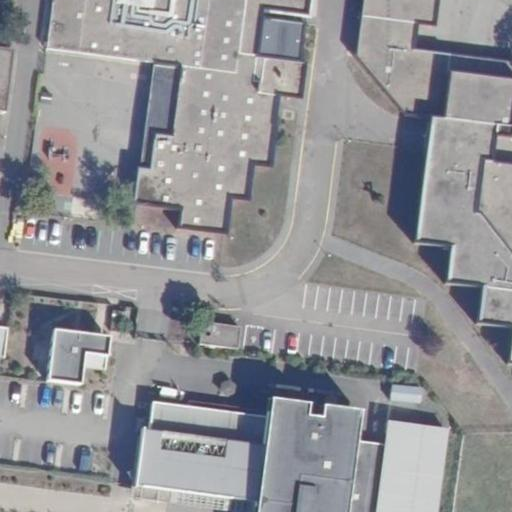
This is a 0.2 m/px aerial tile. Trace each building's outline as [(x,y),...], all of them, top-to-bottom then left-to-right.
[(55,0),(48,52),(184,68),(175,138),(158,136),(154,171),(139,170),(134,206),(181,210),(178,229),(225,235),(229,200),(248,202),(252,165),(270,167),(279,96),(302,98),(307,62),(265,57),(263,80),(252,79),(254,55),(239,54),(245,0),(55,0)] [(363,0),(357,55),(408,113),(434,116),(476,121),(483,76),(448,72),(450,53),(414,50),(416,22),(436,23),(437,0),(363,0)] [(13,54),(0,52),(0,115),(5,116),(13,54)] [(493,124),(476,121),(434,116),(417,240),(453,245),(449,280),(484,285),(479,321),(511,324),(511,350),(511,360),(511,161),(490,159),(493,124)] [(243,327),(204,321),(201,345),(240,350),(243,327)] [(50,339),(46,382),(79,386),(81,366),(105,369),(107,346),(50,339)] [(386,401),(417,405),(419,391),(388,387),(386,401)] [(387,451),(369,448),(369,447),(354,445),(357,425),(188,402),(187,408),(152,403),(144,467),(137,465),(135,479),(143,480),(140,498),(158,500),(159,490),(287,505),(285,511),(434,511),(446,430),(444,430),(441,449),(434,447),(435,435),(390,429),(387,451)] [(106,506),(109,479),(0,465),(0,509),(24,511),(86,511),(87,503),(106,506)] [(159,490),(158,500),(256,511),(285,511),(287,505),(159,490)]
